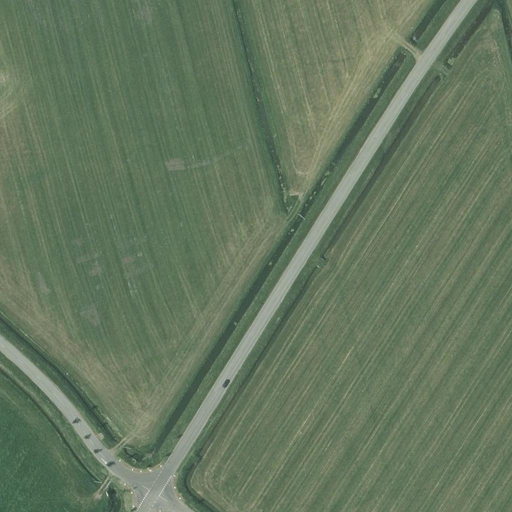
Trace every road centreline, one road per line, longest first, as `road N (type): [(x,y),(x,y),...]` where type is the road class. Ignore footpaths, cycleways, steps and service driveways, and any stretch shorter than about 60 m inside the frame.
road 1 (tertiary): [(153,497),(471,0)]
road 2 (tertiary): [(153,497),(99,461),(0,348)]
